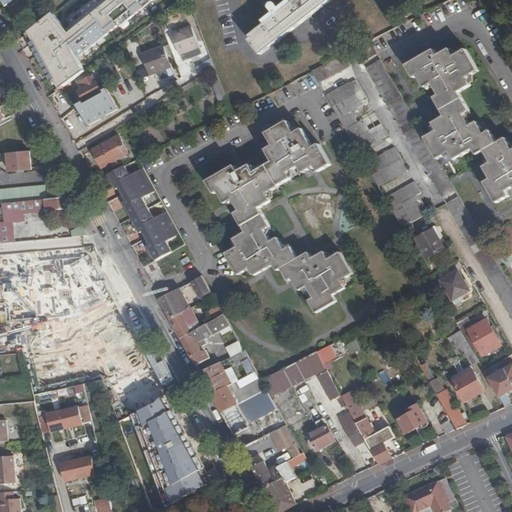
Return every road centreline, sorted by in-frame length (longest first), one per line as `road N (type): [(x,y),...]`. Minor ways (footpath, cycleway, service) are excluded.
road 1 (tertiary): [(258,511),(0,40)]
road 2 (unclassified): [(488,428),(313,511)]
